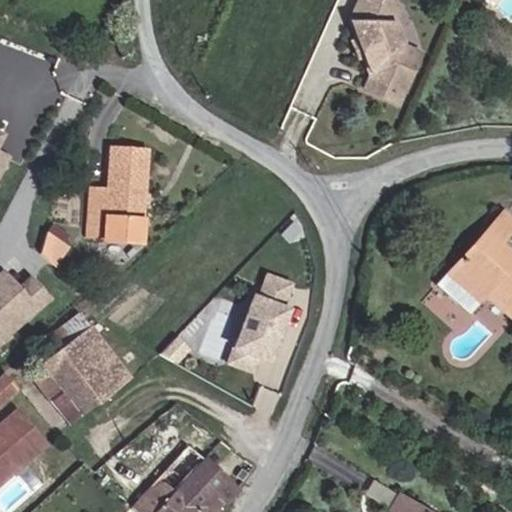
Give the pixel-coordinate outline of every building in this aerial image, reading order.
[(391,53),(400,43),(391,19),(397,2),(391,0),(355,0),(348,19),(355,37),(361,38),(364,45),(361,50),(369,68),(364,85),(398,96),(408,64),(393,61),(391,53)] [(356,52),(361,50),(364,45),(361,38),(355,37),(351,39),(356,52)] [(393,61),(408,64),(415,44),(400,43),(391,53),(393,61)] [(0,173),(9,157),(0,152),(0,141),(4,134),(0,132),(0,173)] [(106,221),(143,223),(147,150),(108,148),(107,189),(88,187),(85,239),(104,240),(106,221)] [(82,174),(85,161),(70,156),(66,170),(82,174)] [(485,295),(511,316),(511,255),(500,245),(511,232),(511,220),(504,213),(438,287),(470,314),(485,295)] [(64,232),(49,219),(47,227),(59,238),(64,232)] [(105,243),(142,245),(143,223),(106,221),(104,240),(105,243)] [(51,263),(67,244),(59,238),(47,227),(39,253),(51,263)] [(18,290),(2,272),(0,273),(0,341),(48,299),(30,279),(18,290)] [(293,285),(266,275),(257,298),(252,296),(227,364),(254,373),(258,362),(270,366),(290,311),(285,308),(293,285)] [(101,403),(130,379),(86,324),(56,347),(101,403)] [(71,427),(101,403),(56,347),(36,363),(58,390),(47,400),(71,427)] [(58,390),(36,363),(23,373),(47,400),(58,390)] [(0,373),(0,403),(16,388),(2,371),(0,373)] [(0,423),(0,484),(46,444),(15,410),(0,423)] [(495,432),(499,427),(474,411),(469,417),(495,432)] [(216,511),(235,491),(187,448),(132,510),(134,511),(216,511)] [(422,511),(399,497),(390,511),(391,511),(422,511)]
